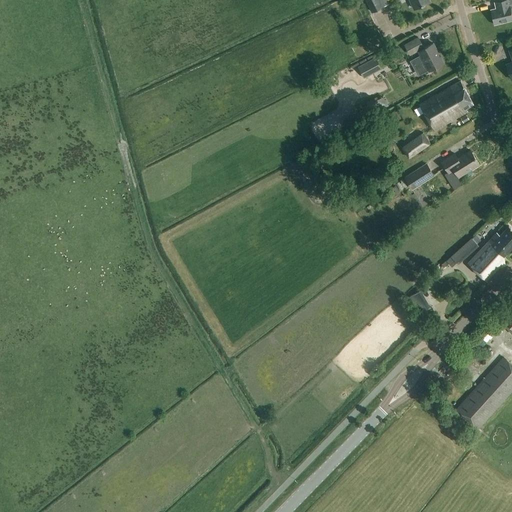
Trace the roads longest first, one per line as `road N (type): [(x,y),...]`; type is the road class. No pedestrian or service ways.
road 1 (residential): [(458,0),(511,158)]
road 2 (tertiary): [(383,411),(284,511)]
